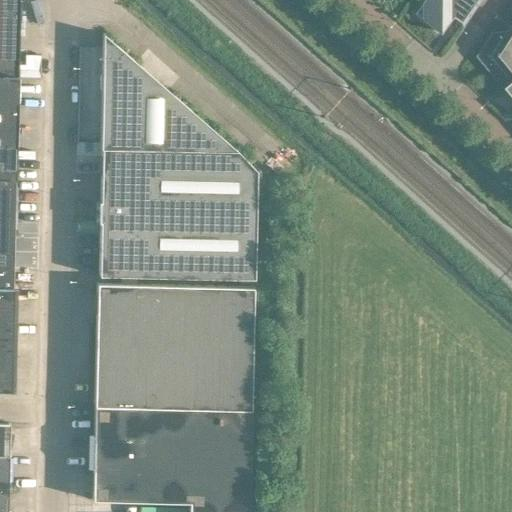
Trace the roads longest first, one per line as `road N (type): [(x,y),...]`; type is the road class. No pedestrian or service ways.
road 1 (unclassified): [(49,407),(57,0)]
road 2 (unclassified): [(262,151),(89,0)]
road 3 (residential): [(346,0),(438,81),(498,0)]
